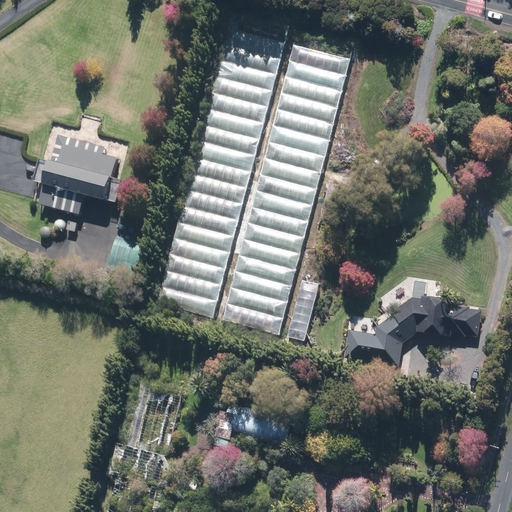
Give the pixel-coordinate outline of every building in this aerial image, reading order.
[(233,0),(232,4),(275,15),(277,8),(246,0),(233,0)] [(158,304),(214,319),(290,27),(233,13),(158,304)] [(223,322),(280,336),(355,45),(297,30),(223,322)] [(39,205),(78,216),(83,197),(115,205),(121,182),(112,179),(117,160),(102,156),(104,148),(58,136),(51,163),(39,160),(33,183),(44,186),(39,205)] [(66,231),(75,233),(77,225),(68,222),(66,231)] [(145,244),(117,237),(108,278),(135,284),(145,244)] [(287,336),(304,341),(319,284),(301,280),(287,336)] [(376,328),(375,335),(348,330),(343,358),(397,368),(401,345),(416,335),(416,332),(450,339),(450,336),(465,339),(465,336),(476,338),(481,312),(468,310),(469,309),(453,306),(453,304),(421,298),(421,300),(413,299),(394,312),(393,317),(376,328)] [(108,511),(252,511),(168,490),(172,471),(166,461),(182,398),(140,387),(124,448),(118,446),(110,475),(118,477),(108,511)] [(218,447),(227,449),(229,442),(230,442),(232,434),(285,446),(291,418),(238,406),(236,416),(223,413),(217,439),(220,440),(218,447)]
